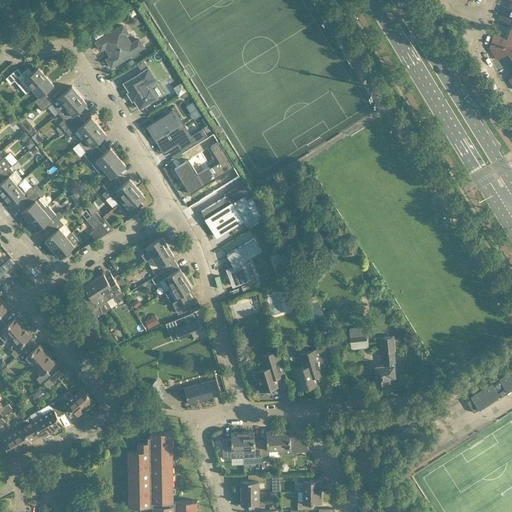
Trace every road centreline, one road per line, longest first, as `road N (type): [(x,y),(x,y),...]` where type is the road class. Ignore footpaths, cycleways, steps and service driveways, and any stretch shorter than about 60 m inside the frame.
road 1 (residential): [(171,206),(76,52),(61,45),(24,52),(0,34)]
road 2 (primary): [(372,0),(503,215)]
road 3 (residential): [(244,413),(200,257),(171,206)]
road 4 (primary): [(511,188),(403,0)]
road 5 (residential): [(110,399),(31,308),(29,295),(47,281)]
road 6 (residential): [(47,281),(171,206)]
road 7 (residential): [(110,399),(108,417),(17,468),(0,460)]
road 8 (residential): [(228,511),(201,433),(211,420),(244,413)]
